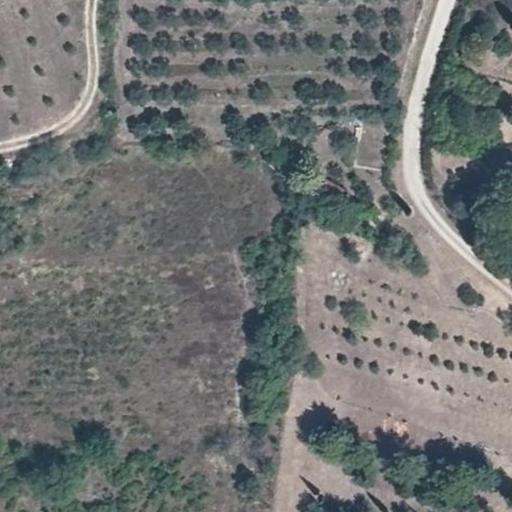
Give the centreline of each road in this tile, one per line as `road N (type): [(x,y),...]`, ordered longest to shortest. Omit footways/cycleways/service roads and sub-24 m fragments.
road 1 (unclassified): [(511,289),(444,229),(412,186),(413,117),(448,0)]
road 2 (track): [(0,146),(67,128),(86,105),(95,77),(93,0)]
